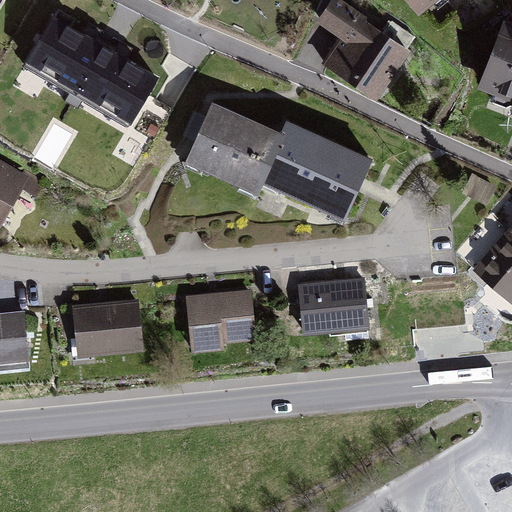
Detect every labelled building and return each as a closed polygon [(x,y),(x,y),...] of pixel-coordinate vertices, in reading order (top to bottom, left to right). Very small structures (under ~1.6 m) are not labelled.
[(383,30),(334,0),(328,0),(316,20),(340,36),(323,61),(377,99),(411,49),(409,47),(415,36),(390,19),(383,30)] [(408,0),(420,13),(434,0),(408,0)] [(511,18),(504,15),(477,85),(511,98),(511,103),(511,106),(511,18)] [(119,68),(87,51),(86,53),(60,39),(50,56),(75,71),(60,97),(128,136),(169,63),(140,46),(135,45),(132,49),(119,68)] [(282,129),(211,98),(183,159),(258,191),(262,180),(345,216),(372,156),(287,118),(282,129)] [(0,224),(22,188),(37,197),(44,184),(0,158),(0,224)] [(511,223),(472,268),(511,301),(511,223)] [(363,277),(300,283),(304,332),(368,326),(363,277)] [(251,288),(186,294),(191,352),(224,349),(223,341),(256,339),(251,288)] [(138,298),(72,304),(76,355),(143,349),(138,298)] [(24,309),(0,311),(0,361),(29,359),(24,309)]
